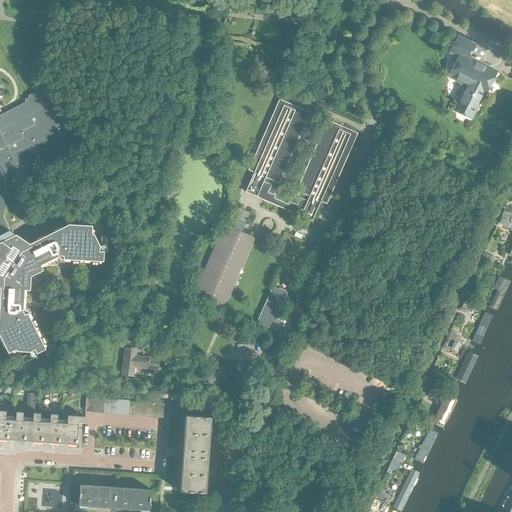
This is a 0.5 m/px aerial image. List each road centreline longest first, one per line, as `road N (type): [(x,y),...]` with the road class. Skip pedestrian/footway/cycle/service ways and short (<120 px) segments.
road 1 (residential): [(91,460),(159,465),(161,425),(94,420)]
road 2 (residential): [(269,361),(216,511)]
